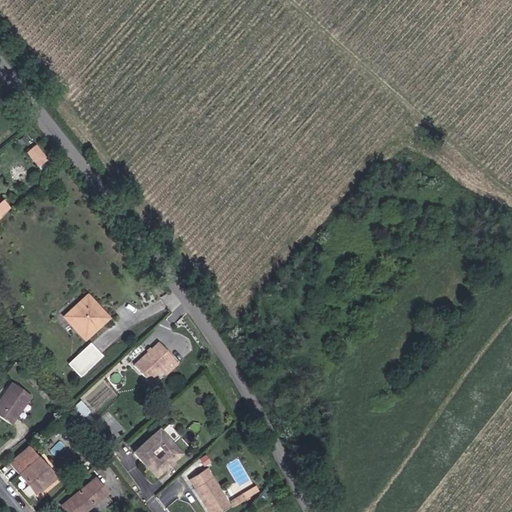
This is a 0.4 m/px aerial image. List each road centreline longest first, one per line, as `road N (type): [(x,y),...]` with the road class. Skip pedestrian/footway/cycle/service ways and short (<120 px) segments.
road 1 (tertiary): [(0,57),(214,334),(311,511)]
road 2 (track): [(294,0),(511,192)]
